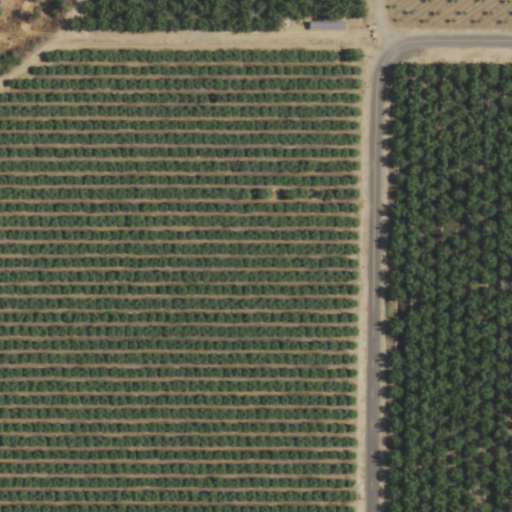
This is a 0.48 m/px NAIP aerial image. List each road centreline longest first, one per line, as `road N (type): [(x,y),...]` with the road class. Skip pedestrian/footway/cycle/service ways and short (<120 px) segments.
road 1 (residential): [(368,511),(376,84),(384,58)]
road 2 (residential): [(384,58),(406,47),(511,46)]
